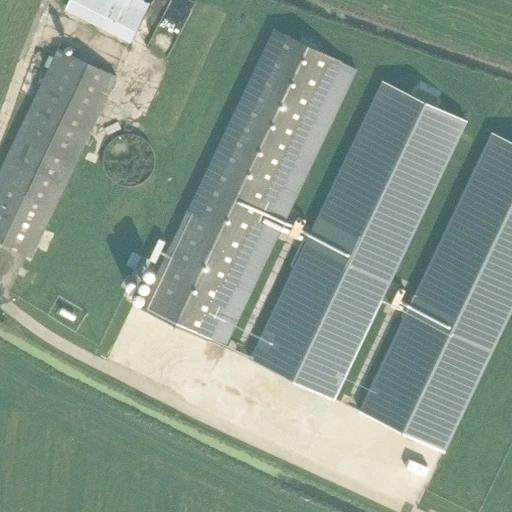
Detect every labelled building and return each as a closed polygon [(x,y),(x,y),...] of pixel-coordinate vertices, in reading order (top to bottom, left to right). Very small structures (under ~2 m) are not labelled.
[(132,41),(150,3),(143,0),(68,0),(65,9),(132,41)] [(206,341),(338,66),(271,34),(139,309),(206,341)] [(0,242),(30,256),(115,77),(57,50),(0,169),(0,242)] [(378,85),(247,360),(331,400),(463,125),(378,85)] [(128,186),(132,186),(136,185),(140,183),(143,181),(146,178),(149,175),(151,172),(152,168),(153,164),(154,160),(153,156),(152,152),(151,148),(149,145),(146,142),(143,139),(140,137),(136,135),(132,134),(128,134),(124,134),(120,135),(116,137),(113,139),(109,142),(107,145),(105,148),(103,152),(102,156),(102,160),(102,164),(103,168),(105,172),(107,175),(109,178),(113,181),(116,183),(120,185),(124,186),(128,186)] [(441,453),(511,304),(511,149),(488,138),(357,412),(441,453)]
